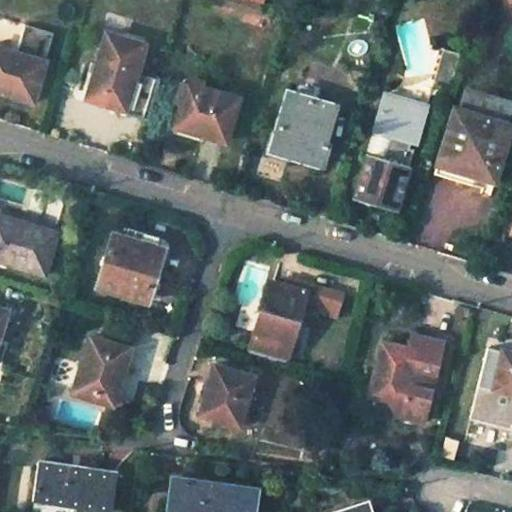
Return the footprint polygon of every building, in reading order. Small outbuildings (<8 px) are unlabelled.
[(16,56),(0,50),(0,90),(34,101),(55,32),(26,23),(16,56)] [(144,44),(106,33),(88,97),(119,106),(118,109),(150,119),(162,80),(136,72),(144,44)] [(452,83),(461,50),(444,44),(434,78),(452,83)] [(238,98),(188,84),(173,134),(204,143),(206,136),(226,142),(238,98)] [(428,102),(387,89),(376,126),(392,131),(385,156),(368,151),(356,193),(397,205),(415,147),(410,146),(415,130),(419,131),(428,102)] [(458,108),(440,162),(496,180),(511,130),(511,124),(509,124),(511,115),(511,102),(468,89),(462,109),(458,108)] [(334,106),(289,93),(272,150),(323,164),(329,143),(325,142),(334,106)] [(57,233),(0,217),(0,258),(47,271),(57,233)] [(164,251),(116,236),(101,285),(149,299),(164,251)] [(307,293),(272,282),(250,352),(268,357),(274,339),(291,345),(307,293)] [(338,318),(345,290),(316,283),(309,310),(338,318)] [(427,389),(430,378),(435,380),(445,347),(413,337),(410,350),(383,342),(367,396),(380,399),(400,404),(414,415),(424,419),(432,390),(427,389)] [(131,350),(95,339),(87,366),(84,365),(75,394),(113,406),(131,350)] [(274,339),(268,357),(286,361),(291,345),(274,339)] [(511,352),(487,346),(468,417),(511,429),(511,352)] [(254,375),(215,365),(201,414),(240,423),(254,375)] [(414,415),(400,404),(380,399),(405,421),(422,424),(424,419),(414,415)] [(119,473),(39,459),(32,497),(113,510),(119,473)] [(251,511),(255,491),(171,477),(165,511),(251,511)]
